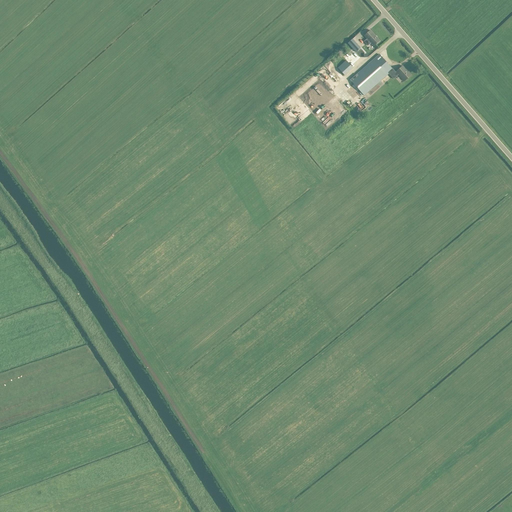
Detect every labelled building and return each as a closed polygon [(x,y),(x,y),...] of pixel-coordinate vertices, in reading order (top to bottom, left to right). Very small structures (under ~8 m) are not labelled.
[(364,36),(367,39),(364,41),(368,46),(371,43),(374,46),(380,41),(370,30),(364,36)] [(361,31),(354,38),(358,42),(361,39),(360,38),(364,34),(361,31)] [(352,39),(348,43),(356,52),(360,48),(352,39)] [(364,95),(389,73),(386,69),(390,66),(379,54),(376,58),(350,80),(364,95)] [(346,60),(338,68),(344,75),(353,67),(346,60)] [(324,66),(318,70),(329,83),(331,82),(333,85),(337,82),(324,66)] [(337,80),(343,76),(333,66),(328,70),(337,80)] [(405,81),(411,75),(403,66),(396,72),(394,74),(396,76),(399,74),(405,81)] [(296,103),(323,132),(338,119),(311,89),(296,103)] [(283,120),(288,124),(297,114),(293,110),(283,120)]
